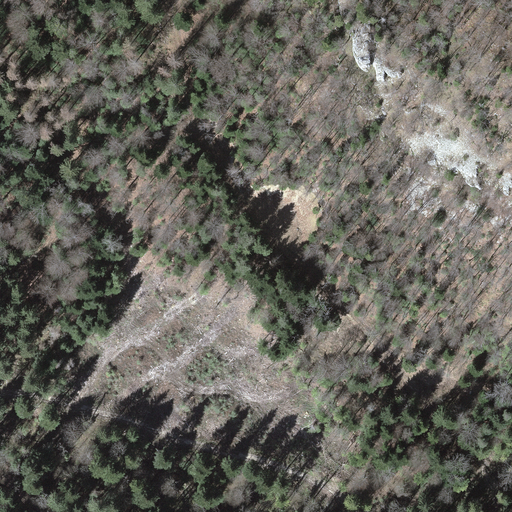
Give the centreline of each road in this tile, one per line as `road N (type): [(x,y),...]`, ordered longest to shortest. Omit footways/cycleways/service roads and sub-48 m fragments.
road 1 (track): [(174,0),(188,94),(215,154),(448,441),(488,511)]
road 2 (track): [(341,511),(293,481),(213,459),(114,417),(0,400)]
